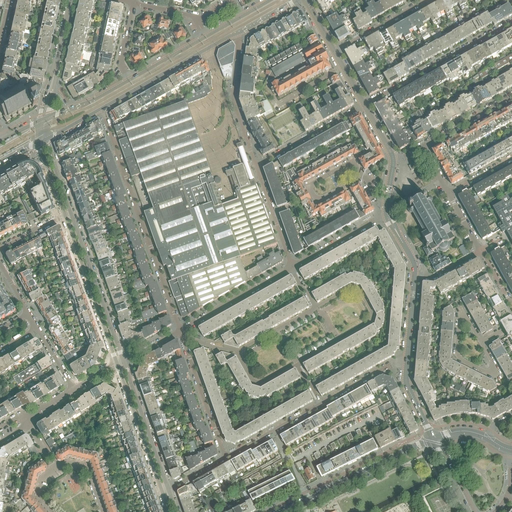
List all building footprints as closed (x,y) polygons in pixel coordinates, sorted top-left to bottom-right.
[(58,9),(60,0),(46,0),(46,3),(53,5),(52,8),(58,9)] [(93,6),(94,1),(89,0),(80,0),(80,5),(86,7),(86,10),(92,11),(93,6)] [(328,9),(325,5),(322,0),(315,0),(327,20),(332,17),(331,15),(328,9)] [(385,13),(379,4),(375,6),(372,0),(364,0),(369,9),(365,11),(367,14),(371,21),(385,13)] [(398,5),(395,0),(382,0),(383,1),(379,4),(385,13),(398,5)] [(454,16),(450,9),(454,7),(450,0),(443,0),(435,5),(440,14),(444,12),(450,22),(453,20),(457,18),(460,16),(458,14),(454,16)] [(464,1),(465,0),(450,0),(454,7),(458,4),(464,14),(467,12),(469,11),(464,1)] [(27,21),(30,5),(18,2),(14,19),(27,21)] [(58,9),(52,8),(53,5),(46,3),(44,13),(57,15),(58,9)] [(91,18),(92,11),(86,10),(86,7),(80,5),(78,15),(91,18)] [(121,20),(123,7),(110,5),(109,10),(107,21),(120,24),(120,23),(121,23),(122,22),(121,21),(121,20)] [(442,26),(436,16),(440,14),(435,5),(421,12),(427,22),(430,20),(434,27),(436,26),(437,29),(439,28),(442,27),(442,26)] [(497,24),(511,15),(511,10),(511,8),(509,5),(501,9),(500,6),(494,9),(496,12),(489,16),(491,20),(494,19),(497,24)] [(367,14),(363,16),(359,9),(358,9),(357,8),(355,9),(356,10),(353,12),(357,19),(353,21),(354,24),(358,31),(372,23),(371,21),(367,14)] [(310,27),(308,22),(302,12),(300,11),(299,12),(299,11),(296,13),(296,14),(302,24),(306,32),(303,34),(301,35),(296,38),(298,41),(303,38),(303,39),(306,37),(308,35),(313,33),(310,27)] [(426,30),(423,24),(427,22),(421,12),(421,13),(407,20),(413,30),(417,28),(422,38),(424,37),(432,32),(430,28),(426,30)] [(55,24),(57,15),(44,13),(43,18),(50,20),(49,23),(55,24)] [(302,24),(296,14),(295,14),(295,13),(293,13),(292,15),(292,16),(291,17),(297,28),(300,27),(299,26),(302,24)] [(497,24),(494,19),(491,20),(489,16),(487,13),(482,16),(481,13),(476,16),(477,19),(470,23),(472,28),(475,27),(478,32),(493,23),(494,26),(497,24)] [(342,25),(349,21),(348,18),(350,16),(349,14),(339,19),(337,14),(334,16),(332,17),(327,20),(335,35),(345,29),(342,25)] [(88,28),(91,18),(78,15),(76,22),(83,24),(82,27),(88,28)] [(458,43),(478,32),(475,27),(472,28),(470,23),(465,26),(463,23),(460,16),(457,18),(460,24),(458,26),(460,29),(455,32),(458,37),(455,38),(458,43)] [(152,23),(149,17),(148,17),(147,17),(145,17),(145,18),(145,19),(140,23),(141,24),(142,26),(144,28),(148,25),(150,26),(151,26),(152,25),(152,23)] [(297,28),(291,17),(289,18),(288,17),(287,17),(286,18),(286,19),(286,20),(291,30),(294,29),(295,30),(297,28)] [(55,24),(49,23),(50,20),(43,18),(41,28),(54,30),(55,24)] [(169,24),(169,22),(164,20),(163,19),(162,18),(161,18),(160,19),(159,19),(158,26),(159,28),(160,29),(161,28),(162,27),(168,28),(168,25),(169,24)] [(23,38),(27,21),(14,19),(10,35),(23,38)] [(291,30),(286,20),(285,20),(284,19),(283,19),(282,21),(282,22),(280,22),(287,34),(289,33),(289,32),(291,30)] [(409,32),(413,30),(407,20),(394,28),(399,38),(403,36),(407,43),(409,42),(410,44),(413,43),(411,40),(413,39),(409,32)] [(117,36),(119,27),(120,27),(121,26),(120,25),(120,24),(107,21),(104,37),(116,40),(116,39),(117,39),(118,38),(118,37),(117,36)] [(87,35),(88,28),(82,27),(83,24),(76,22),(74,32),(87,35)] [(287,34),(280,22),(279,23),(278,23),(276,23),(275,24),(276,25),(275,25),(281,36),(284,34),(284,35),(287,34)] [(281,36),(275,25),(275,26),(274,25),(272,25),(271,26),(272,27),(270,28),(277,40),(279,39),(279,37),(281,36)] [(352,35),(348,27),(345,29),(335,35),(339,42),(352,35)] [(52,40),(54,30),(41,28),(40,34),(46,35),(45,39),(52,40)] [(186,35),(182,29),(181,28),(179,28),(179,29),(179,31),(173,34),(175,37),(176,39),(177,40),(182,37),(183,38),(185,38),(185,37),(185,35),(186,35)] [(277,40),(270,28),(268,29),(266,29),(265,30),(265,31),(271,41),(273,40),(274,42),(277,40)] [(399,47),(395,40),(399,38),(394,28),(380,36),(384,43),(385,46),(389,43),(394,51),(397,50),(398,51),(400,50),(398,48),(399,47)] [(271,41),(265,31),(264,32),(264,31),(262,31),(261,32),(261,33),(260,34),(266,45),(271,42),(270,42),(271,41)] [(85,45),(87,35),(74,32),(73,39),(79,40),(78,44),(85,45)] [(458,43),(455,38),(458,37),(455,32),(452,33),(452,34),(447,36),(446,33),(441,36),(442,39),(437,42),(437,41),(434,43),(437,48),(440,47),(442,52),(443,52),(458,43)] [(52,40),(45,39),(46,35),(40,34),(38,43),(50,46),(52,40)] [(266,45),(260,34),(258,35),(254,37),(261,48),(266,45)] [(380,45),(384,43),(380,36),(379,34),(364,42),(365,43),(367,46),(370,51),(374,49),(379,57),(379,56),(380,58),(382,56),(381,55),(384,53),(380,45)] [(19,55),(23,38),(10,35),(7,52),(19,55)] [(142,41),(144,40),(145,39),(144,38),(143,37),(143,36),(137,35),(136,35),(135,36),(134,37),(135,38),(136,39),(134,45),(136,46),(138,46),(141,46),(142,41)] [(318,41),(315,35),(308,40),(312,46),(312,47),(319,43),(319,42),(318,41)] [(501,52),(508,48),(505,42),(507,41),(504,35),(483,47),(486,52),(489,51),(492,56),(499,53),(499,54),(502,52),(501,52)] [(167,43),(166,43),(164,43),(162,38),(158,39),(157,38),(154,39),(152,36),(150,37),(153,41),(154,40),(155,41),(160,50),(167,47),(166,46),(167,45),(167,43)] [(113,52),(115,46),(115,44),(117,43),(117,42),(117,41),(116,40),(104,37),(100,53),(113,56),(114,55),(115,54),(114,53),(113,52)] [(261,48),(254,37),(251,38),(250,37),(247,39),(245,54),(259,55),(259,53),(258,52),(258,51),(260,51),(261,50),(263,54),(264,53),(263,51),(262,51),(262,50),(261,48)] [(85,45),(78,44),(79,40),(73,39),(70,48),(83,51),(85,45)] [(160,50),(155,41),(149,45),(152,50),(151,51),(151,53),(152,53),(154,53),(154,54),(160,50)] [(221,50),(219,56),(224,68),(233,65),(235,64),(238,47),(235,42),(221,50)] [(48,55),(50,46),(38,43),(36,49),(43,50),(42,53),(48,55)] [(278,97),(303,83),(322,72),(322,73),(325,72),(326,72),(327,73),(328,72),(328,71),(328,70),(331,68),(327,62),(329,61),(319,43),(312,47),(300,54),(276,68),(271,70),(272,71),(276,78),(308,61),(311,67),(307,70),(306,69),(298,73),(298,74),(297,75),(292,78),(292,77),(283,82),(284,83),(279,85),(278,82),(276,84),(272,86),(278,97)] [(437,48),(434,43),(430,46),(428,43),(423,46),(424,49),(419,51),(422,57),(420,58),(423,63),(442,52),(440,47),(437,48)] [(299,44),(294,48),(297,53),(296,51),(298,51),(299,52),(302,50),(299,44)] [(367,53),(367,52),(370,51),(367,46),(357,51),(355,48),(355,47),(345,52),(353,67),(363,61),(360,57),(364,55),(367,53)] [(493,59),(492,56),(489,51),(486,52),(483,47),(480,48),(467,55),(473,66),(480,62),(481,63),(482,63),(483,65),(488,62),(486,60),(489,58),(491,60),(493,59)] [(81,62),(83,52),(83,51),(70,48),(69,55),(75,57),(75,60),(81,62)] [(142,57),(141,56),(140,54),(139,53),(140,49),(134,48),(133,51),(134,51),(134,52),(136,55),(134,56),(133,55),(131,55),(131,57),(131,58),(130,58),(134,64),(135,65),(137,65),(138,64),(138,62),(143,59),(142,57)] [(294,48),(288,50),(292,56),(291,54),(292,53),(293,55),(297,53),(294,48)] [(47,61),(48,55),(42,53),(43,50),(36,49),(34,58),(47,61)] [(288,50),(283,53),(286,59),(287,59),(285,57),(287,56),(288,58),(292,56),(288,50)] [(15,71),(19,55),(7,52),(6,51),(2,68),(14,71),(15,71)] [(408,71),(423,63),(420,58),(422,57),(419,51),(412,56),(411,53),(405,56),(407,58),(402,61),(403,64),(406,69),(403,70),(406,75),(409,74),(408,71)] [(111,62),(113,56),(100,53),(99,56),(101,56),(100,59),(111,62)] [(283,53),(278,56),(281,62),(280,60),(282,59),(283,61),(286,59),(283,53)] [(507,65),(510,63),(511,61),(511,54),(506,58),(504,59),(501,61),(489,68),(486,70),(478,74),(478,75),(479,77),(481,79),(482,79),(505,66),(507,65)] [(80,68),(81,62),(75,60),(75,57),(69,55),(67,65),(79,68),(80,68)] [(473,66),(467,55),(454,62),(460,74),(463,72),(463,74),(465,73),(466,74),(471,71),(470,70),(472,69),(471,68),(473,66)] [(278,56),(273,59),(276,65),(275,63),(277,62),(278,64),(281,62),(278,56)] [(47,61),(34,58),(30,57),(30,59),(27,58),(25,70),(27,70),(26,76),(37,79),(42,80),(43,76),(44,76),(47,61)] [(110,68),(111,62),(100,59),(99,63),(98,63),(98,65),(110,68)] [(257,79),(258,70),(259,61),(257,60),(245,59),(243,77),(256,79),(257,79)] [(406,75),(403,70),(406,69),(403,64),(396,68),(394,65),(392,67),(389,62),(388,59),(385,61),(389,66),(388,66),(389,67),(389,68),(391,71),(384,75),(389,85),(406,75)] [(375,68),(378,66),(375,60),(365,66),(363,61),(353,67),(361,81),(371,76),(373,75),(371,72),(369,73),(369,72),(375,68)] [(231,79),(233,64),(231,61),(231,62),(228,64),(221,68),(221,67),(220,68),(224,78),(231,79)] [(208,70),(209,70),(208,68),(207,67),(207,66),(205,64),(204,64),(203,62),(202,62),(201,62),(197,64),(204,77),(207,75),(208,77),(205,79),(209,86),(211,85),(210,72),(209,72),(208,70),(209,70),(208,70)] [(458,75),(460,74),(454,62),(440,70),(447,81),(449,80),(450,82),(452,81),(458,79),(457,78),(459,77),(458,75)] [(204,77),(197,64),(193,67),(199,78),(201,80),(202,80),(204,82),(203,82),(203,84),(202,84),(203,86),(205,88),(208,86),(209,86),(205,79),(204,77)] [(78,71),(79,68),(67,65),(65,71),(72,73),(78,74),(79,71),(78,71)] [(109,73),(110,68),(98,65),(97,67),(98,68),(97,71),(100,72),(108,73),(109,73)] [(199,78),(193,67),(188,69),(195,80),(199,78)] [(21,76),(13,75),(14,71),(2,68),(1,74),(0,74),(0,80),(1,78),(19,83),(20,83),(21,76)] [(195,80),(188,69),(184,71),(190,83),(192,85),(193,85),(193,84),(196,82),(194,80),(195,80)] [(431,90),(447,81),(440,70),(425,79),(431,90)] [(507,89),(511,86),(511,70),(510,71),(510,72),(503,76),(506,82),(504,84),(507,89)] [(76,77),(72,76),(72,73),(65,71),(63,80),(64,82),(67,81),(71,79),(71,78),(73,79),(75,77),(76,77)] [(190,83),(184,71),(179,74),(186,85),(190,83)] [(100,84),(99,84),(96,77),(94,74),(91,76),(91,75),(90,75),(89,72),(87,74),(88,76),(95,87),(100,84)] [(99,84),(108,73),(100,72),(96,77),(99,84)] [(186,85),(179,74),(175,76),(181,87),(181,88),(186,85)] [(39,99),(39,98),(39,97),(37,95),(39,93),(40,93),(39,93),(40,91),(40,90),(39,89),(40,88),(39,88),(38,87),(38,86),(37,86),(36,86),(35,85),(36,80),(37,80),(37,79),(26,76),(21,75),(21,76),(20,83),(19,83),(18,85),(9,90),(8,88),(4,90),(5,92),(0,95),(0,119),(1,118),(1,119),(3,118),(6,123),(19,115),(20,117),(22,116),(24,115),(22,113),(31,108),(32,108),(33,107),(34,109),(37,108),(36,106),(37,105),(36,102),(38,100),(39,99)] [(340,80),(337,75),(330,79),(333,84),(333,85),(336,83),(340,80)] [(383,82),(386,80),(388,84),(388,85),(389,85),(384,75),(382,75),(373,80),(371,76),(361,81),(369,96),(379,90),(377,86),(384,82),(383,82)] [(95,87),(88,76),(86,77),(86,78),(83,80),(89,90),(95,87)] [(181,87),(175,76),(170,79),(176,90),(181,87)] [(507,89),(504,84),(506,82),(503,76),(497,79),(498,80),(494,82),(494,81),(491,82),(492,83),(488,85),(486,81),(483,83),(485,87),(486,88),(492,99),(504,92),(504,91),(507,89)] [(89,90),(83,80),(81,81),(80,81),(79,79),(78,80),(76,77),(75,77),(76,79),(75,80),(76,82),(77,81),(78,82),(84,93),(89,90)] [(254,95),(256,79),(243,77),(242,79),(240,94),(254,95)] [(176,90),(170,79),(164,82),(170,93),(176,90)] [(415,98),(431,90),(425,79),(409,87),(415,98)] [(84,93),(78,82),(76,83),(76,84),(73,86),(79,96),(84,93)] [(170,93),(164,82),(160,85),(166,95),(170,93)] [(345,98),(341,89),(344,87),(341,83),(337,85),(336,83),(333,85),(333,84),(331,85),(333,88),(335,92),(340,101),(337,102),(341,112),(342,112),(353,105),(353,104),(349,96),(345,98)] [(166,95),(160,85),(155,88),(161,98),(162,100),(164,99),(163,97),(166,95)] [(79,96),(73,86),(70,87),(70,86),(67,88),(74,99),(79,96)] [(222,205),(215,184),(216,183),(216,184),(217,184),(219,184),(220,183),(221,181),(221,180),(220,179),(219,178),(218,178),(217,178),(216,178),(215,179),(215,180),(215,181),(214,182),(211,175),(186,104),(204,98),(208,96),(207,94),(210,93),(208,86),(205,88),(201,90),(200,91),(196,93),(192,96),(187,98),(184,100),(185,103),(183,103),(178,105),(173,107),(169,108),(168,109),(165,110),(162,111),(160,111),(159,112),(156,113),(154,114),(151,115),(148,116),(135,121),(134,121),(131,122),(129,123),(123,125),(118,126),(114,128),(118,137),(119,141),(126,161),(132,177),(141,174),(154,210),(151,211),(150,209),(149,207),(148,207),(149,211),(144,213),(145,213),(164,266),(163,267),(164,267),(166,266),(172,281),(169,282),(175,299),(176,299),(177,303),(176,303),(181,317),(182,317),(184,318),(262,274),(257,266),(255,261),(253,262),(256,268),(246,273),(245,273),(241,260),(241,258),(256,252),(264,249),(276,245),(278,244),(242,144),(242,143),(241,143),(241,144),(238,146),(237,145),(236,145),(236,146),(243,165),(233,169),(234,169),(233,170),(226,173),(228,177),(229,177),(234,191),(238,200),(222,205)] [(399,107),(415,98),(409,87),(393,96),(396,101),(397,104),(399,107)] [(161,98),(155,88),(150,90),(156,101),(157,103),(159,102),(158,100),(161,98)] [(492,99),(486,88),(482,89),(482,88),(480,89),(479,88),(474,90),(475,92),(470,95),(476,106),(477,106),(478,106),(478,107),(479,106),(479,105),(480,105),(488,100),(488,101),(492,99)] [(156,101),(150,90),(145,93),(151,104),(156,101)] [(341,112),(337,102),(333,104),(328,96),(327,96),(326,93),(324,94),(323,94),(322,91),(320,92),(322,95),(321,96),(323,99),(327,105),(324,107),(325,109),(324,109),(330,118),(341,112)] [(151,104),(145,93),(140,96),(146,106),(151,104)] [(476,106),(470,95),(470,94),(468,95),(465,97),(464,96),(459,98),(460,100),(455,102),(462,114),(476,106)] [(146,106),(140,96),(136,99),(142,109),(143,111),(147,109),(146,106)] [(258,111),(253,98),(245,101),(244,99),(240,101),(245,116),(258,111)] [(142,109),(136,99),(130,101),(136,111),(136,112),(142,109)] [(396,114),(388,99),(376,106),(384,121),(396,114)] [(257,118),(263,115),(272,110),(267,100),(260,103),(263,108),(258,111),(245,116),(248,123),(257,118)] [(136,111),(130,101),(125,104),(131,114),(132,113),(133,113),(136,111)] [(318,125),(312,116),(309,118),(301,102),(298,104),(299,107),(298,108),(300,112),(299,112),(304,121),(300,123),(305,132),(318,125)] [(330,118),(324,109),(321,111),(316,102),(313,104),(312,102),(310,104),(316,114),(312,116),(318,125),(330,118)] [(462,115),(462,114),(455,102),(455,103),(450,106),(449,104),(445,107),(446,108),(441,111),(440,111),(447,122),(447,123),(448,123),(450,122),(450,121),(454,119),(459,116),(459,117),(460,117),(461,116),(462,115)] [(131,114),(125,104),(120,107),(125,116),(127,115),(130,114),(131,114)] [(125,116),(120,107),(115,110),(115,111),(119,118),(121,117),(123,121),(122,122),(123,125),(129,123),(127,120),(125,116)] [(511,121),(511,115),(508,108),(496,115),(492,117),(499,129),(511,121)] [(433,131),(432,131),(426,119),(421,110),(414,114),(417,120),(421,118),(422,121),(421,122),(420,121),(415,123),(416,125),(411,128),(417,139),(418,139),(419,139),(419,140),(421,138),(426,135),(427,134),(429,133),(430,133),(432,132),(432,131),(433,131)] [(119,118),(115,111),(113,112),(111,112),(110,113),(110,114),(111,117),(113,121),(117,119),(119,118)] [(447,122),(440,111),(441,111),(435,114),(434,112),(430,115),(431,116),(426,119),(432,131),(447,122)] [(404,129),(396,114),(384,121),(383,121),(392,136),(404,129)] [(354,127),(363,122),(360,115),(346,123),(349,128),(350,127),(349,125),(351,124),(354,128),(354,127),(355,127),(354,127)] [(499,129),(492,117),(489,119),(487,120),(486,120),(482,122),(480,123),(476,126),(483,138),(494,132),(495,133),(497,132),(496,131),(499,129)] [(263,138),(263,136),(264,136),(263,134),(261,129),(262,128),(257,118),(248,123),(253,133),(252,133),(255,138),(256,138),(263,150),(260,151),(263,156),(274,150),(274,148),(272,145),(271,143),(269,144),(268,143),(268,142),(267,140),(268,140),(265,137),(263,138)] [(104,133),(100,121),(99,119),(97,120),(92,123),(98,135),(100,133),(101,135),(104,133)] [(371,135),(363,122),(354,127),(355,127),(362,139),(371,135)] [(98,135),(92,123),(86,126),(87,128),(93,137),(98,135)] [(347,133),(347,132),(349,131),(350,131),(351,131),(349,128),(346,123),(333,131),(337,138),(346,133),(347,133)] [(483,138),(476,126),(473,128),(461,135),(468,146),(483,138)] [(93,137),(87,128),(82,131),(88,142),(93,139),(93,138),(93,137)] [(404,129),(392,136),(400,150),(406,147),(417,140),(417,139),(411,128),(406,131),(404,129)] [(88,142),(82,131),(77,134),(83,145),(88,142)] [(323,146),(336,138),(337,138),(333,131),(319,138),(323,146)] [(83,145),(77,134),(72,137),(78,148),(83,145)] [(378,148),(371,135),(362,139),(366,146),(365,147),(367,151),(369,149),(369,150),(372,148),(373,151),(378,148)] [(468,146),(461,135),(449,141),(446,143),(447,146),(447,147),(448,148),(449,148),(451,151),(453,150),(454,153),(456,153),(460,151),(468,146)] [(78,148),(72,137),(66,140),(71,150),(72,151),(78,148)] [(71,150),(66,140),(65,138),(60,141),(66,153),(71,150)] [(310,153),(323,146),(319,138),(306,146),(310,153)] [(511,150),(511,148),(507,140),(505,141),(506,142),(503,144),(502,142),(498,145),(498,146),(496,148),(495,147),(493,148),(499,158),(500,157),(501,158),(511,152),(511,151),(511,150)] [(66,153),(60,141),(56,144),(55,145),(59,156),(66,153)] [(358,151),(355,146),(357,145),(355,142),(353,143),(354,145),(351,147),(350,145),(347,147),(351,155),(353,154),(354,155),(356,154),(356,155),(359,153),(359,152),(360,152),(359,150),(358,151)] [(446,155),(443,150),(445,149),(444,148),(447,147),(447,146),(446,143),(433,150),(433,151),(433,152),(435,156),(440,164),(442,168),(453,161),(450,156),(449,156),(448,154),(446,155)] [(96,152),(109,148),(107,144),(102,146),(96,147),(95,148),(96,152)] [(300,159),(310,153),(306,146),(292,153),(296,161),(297,161),(299,165),(302,163),(300,159)] [(351,155),(347,147),(342,150),(341,149),(346,158),(351,155)] [(103,156),(111,153),(109,148),(96,152),(93,153),(88,155),(86,155),(85,156),(87,162),(88,161),(90,160),(98,158),(103,156)] [(384,159),(381,153),(378,148),(373,151),(372,148),(369,150),(370,152),(371,152),(372,154),(370,155),(372,158),(374,157),(378,162),(384,159)] [(499,158),(493,148),(491,149),(491,150),(489,151),(488,150),(483,153),(484,154),(481,156),(481,155),(480,155),(479,151),(478,152),(477,149),(475,150),(476,153),(478,156),(484,167),(499,158)] [(346,158),(341,149),(334,153),(336,158),(335,158),(338,162),(346,158)] [(116,168),(113,161),(111,153),(103,156),(105,163),(108,171),(116,168)] [(284,168),(296,161),(292,153),(278,161),(281,165),(282,168),(281,169),(283,173),(285,172),(283,169),(284,168)] [(338,162),(335,158),(336,158),(334,153),(326,157),(331,166),(338,162)] [(378,162),(374,157),(372,158),(370,155),(370,154),(363,158),(362,158),(361,159),(359,154),(356,155),(365,170),(366,170),(367,170),(367,168),(378,162)] [(484,167),(478,156),(476,157),(476,158),(474,160),(473,159),(468,161),(469,163),(466,164),(464,160),(463,157),(460,159),(462,163),(464,166),(465,168),(469,175),(482,168),(484,167)] [(331,166),(326,157),(319,161),(322,166),(325,170),(331,166)] [(75,166),(74,164),(76,163),(75,160),(75,159),(70,161),(62,164),(64,170),(75,166)] [(325,170),(322,166),(319,161),(312,165),(317,174),(325,170)] [(462,174),(455,164),(454,161),(453,161),(442,168),(444,172),(449,180),(448,180),(451,184),(453,184),(453,185),(464,178),(462,174)] [(35,174),(31,167),(32,163),(30,162),(28,162),(25,162),(23,163),(21,164),(16,166),(20,174),(24,182),(29,179),(30,182),(32,181),(31,178),(34,176),(35,177),(36,176),(35,174)] [(45,184),(40,171),(40,170),(38,168),(37,166),(35,164),(32,163),(31,167),(35,174),(36,176),(35,177),(39,183),(36,185),(38,188),(45,184)] [(80,171),(79,168),(77,168),(76,165),(75,166),(64,170),(65,174),(66,176),(80,171)] [(276,174),(275,170),(274,169),(272,165),(264,169),(268,182),(278,179),(276,174)] [(317,174),(312,165),(304,170),(307,174),(309,179),(317,174)] [(24,182),(20,174),(16,166),(4,173),(4,174),(13,189),(18,186),(19,189),(22,188),(20,185),(25,182),(24,182)] [(121,182),(116,168),(108,171),(110,178),(113,185),(121,182)] [(309,179),(307,174),(304,170),(297,174),(297,175),(295,176),(294,177),(296,181),(300,179),(302,183),(302,182),(309,179)] [(81,178),(80,175),(81,175),(81,174),(80,171),(66,176),(67,179),(67,178),(68,182),(70,182),(81,178)] [(508,178),(506,174),(504,171),(494,176),(498,184),(501,182),(501,183),(506,181),(505,180),(508,178)] [(13,189),(4,174),(4,173),(0,175),(0,195),(3,200),(4,199),(2,195),(6,193),(7,192),(11,190),(14,194),(15,193),(13,189)] [(498,184),(494,176),(483,182),(488,190),(491,188),(491,189),(496,187),(495,186),(498,184)] [(86,183),(85,180),(84,180),(83,177),(81,178),(70,182),(72,188),(86,183)] [(280,185),(278,179),(268,182),(273,195),(282,192),(280,187),(285,185),(284,183),(280,185)] [(303,187),(302,185),(303,184),(302,182),(302,183),(300,179),(296,181),(292,184),(294,187),(293,188),(295,191),(298,189),(298,190),(303,187)] [(126,196),(121,182),(113,185),(118,199),(124,197),(126,196)] [(485,191),(488,190),(483,182),(473,188),(476,193),(474,194),(475,196),(474,197),(473,197),(474,199),(478,197),(478,195),(480,194),(481,195),(485,192),(485,191)] [(87,189),(86,186),(87,186),(86,183),(72,188),(74,194),(75,194),(88,189),(87,189)] [(49,197),(47,191),(45,184),(38,188),(31,191),(30,192),(32,195),(31,196),(33,201),(35,200),(36,203),(49,197)] [(366,198),(363,191),(361,187),(361,185),(360,185),(359,185),(350,190),(352,194),(353,194),(358,203),(366,198)] [(308,197),(303,187),(298,190),(298,189),(295,191),(297,195),(296,195),(297,198),(298,197),(301,201),(302,204),(303,203),(303,204),(306,202),(306,201),(306,202),(310,200),(309,200),(310,199),(308,197)] [(91,195),(90,192),(89,192),(88,189),(75,194),(77,200),(91,195)] [(472,198),(468,191),(467,191),(466,191),(462,193),(462,194),(458,196),(460,199),(459,199),(461,203),(463,205),(464,208),(465,208),(466,211),(476,205),(472,198)] [(286,203),(285,198),(282,192),(273,195),(277,208),(287,204),(287,203),(286,203)] [(352,199),(351,198),(350,196),(349,197),(346,192),(340,196),(342,200),(341,200),(344,205),(351,201),(351,200),(352,199)] [(459,236),(456,230),(453,232),(452,232),(451,232),(450,232),(449,230),(451,229),(449,225),(448,226),(447,223),(446,224),(445,223),(445,222),(444,223),(442,224),(442,223),(443,222),(441,219),(440,220),(440,219),(439,218),(440,217),(438,214),(437,214),(436,213),(434,209),(433,207),(433,208),(433,207),(434,206),(432,203),(431,204),(431,203),(432,203),(432,200),(431,198),(428,197),(427,198),(425,194),(424,195),(422,196),(422,197),(417,199),(412,202),(410,203),(408,204),(410,207),(409,208),(408,211),(409,213),(412,214),(413,213),(413,214),(412,214),(414,218),(415,217),(415,218),(416,219),(418,223),(419,224),(418,225),(420,228),(421,228),(422,229),(424,233),(424,234),(422,235),(422,236),(424,239),(422,240),(424,244),(426,243),(427,245),(426,246),(426,247),(423,249),(428,257),(431,255),(433,258),(430,260),(434,267),(436,272),(451,264),(449,259),(446,260),(444,257),(441,258),(438,253),(439,253),(439,252),(439,251),(440,252),(441,252),(441,253),(442,253),(443,253),(445,253),(446,252),(447,252),(447,251),(448,251),(449,250),(449,249),(450,248),(450,247),(450,246),(450,245),(450,246),(451,246),(452,246),(453,245),(453,244),(453,243),(453,242),(453,241),(454,240),(458,247),(461,245),(462,247),(459,248),(463,257),(469,254),(464,246),(459,236)] [(92,201),(91,199),(92,198),(91,195),(77,200),(79,206),(92,201)] [(344,205),(341,200),(342,200),(340,196),(331,200),(336,209),(344,205)] [(511,196),(508,199),(507,197),(501,200),(500,199),(491,204),(493,208),(498,216),(502,214),(505,221),(507,220),(510,224),(511,222),(511,219),(508,213),(511,211),(511,196)] [(54,210),(51,202),(49,197),(36,203),(37,206),(35,207),(40,215),(40,217),(45,214),(46,214),(48,213),(54,210)] [(128,208),(125,200),(124,197),(118,199),(115,200),(120,214),(129,211),(127,208),(128,208)] [(365,216),(374,211),(366,198),(358,203),(362,209),(358,211),(357,211),(358,213),(357,214),(360,219),(365,216)] [(314,207),(310,200),(310,199),(309,200),(310,200),(306,202),(306,201),(306,202),(303,204),(303,203),(302,204),(301,205),(303,207),(304,206),(307,212),(310,211),(309,209),(314,207)] [(336,209),(331,200),(324,204),(326,209),(327,208),(330,213),(336,209)] [(95,207),(94,204),(95,204),(94,201),(92,201),(79,206),(79,207),(79,209),(80,209),(81,212),(95,207)] [(330,213),(327,208),(326,209),(324,204),(317,208),(319,212),(322,217),(330,213)] [(480,212),(476,205),(466,211),(468,214),(469,217),(470,218),(471,219),(473,223),(474,225),(484,220),(481,214),(480,212)] [(96,214),(95,210),(96,210),(95,207),(81,212),(82,215),(82,216),(82,217),(83,217),(84,218),(96,214)] [(319,212),(317,208),(316,207),(315,208),(314,207),(309,209),(310,211),(307,212),(310,217),(312,216),(319,212)] [(30,222),(27,216),(24,210),(21,211),(21,212),(27,223),(30,222)] [(134,225),(133,222),(130,214),(129,211),(120,214),(125,228),(126,228),(134,225)] [(360,219),(357,214),(358,213),(357,211),(356,212),(355,211),(354,211),(354,212),(342,218),(346,226),(360,219)] [(27,223),(21,212),(15,215),(21,226),(27,223)] [(294,225),(290,213),(290,212),(289,212),(280,215),(285,228),(294,225)] [(99,218),(98,216),(97,217),(96,214),(84,218),(86,224),(99,219),(104,217),(103,216),(99,218)] [(511,222),(510,224),(507,220),(505,221),(502,214),(498,216),(509,235),(510,238),(511,236),(511,222)] [(21,226),(15,215),(11,217),(17,228),(18,228),(19,227),(20,226),(21,226)] [(17,228),(11,217),(9,218),(6,219),(12,231),(12,230),(13,231),(15,230),(15,229),(16,228),(17,228)] [(334,233),(346,226),(342,218),(329,226),(334,233)] [(12,231),(6,219),(1,222),(7,233),(8,233),(10,232),(10,231),(11,231),(12,231)] [(101,226),(99,223),(100,222),(99,219),(86,224),(88,230),(99,226),(101,226)] [(488,227),(484,220),(474,225),(476,228),(478,232),(477,232),(479,234),(481,237),(482,240),(487,238),(492,236),(491,235),(492,235),(492,234),(494,233),(492,231),(491,232),(488,227)] [(139,236),(136,228),(134,225),(126,228),(131,242),(134,241),(134,242),(135,242),(136,243),(140,241),(138,236),(139,236)] [(299,238),(294,225),(285,228),(289,241),(298,238),(299,238)] [(100,230),(99,226),(88,230),(90,236),(101,232),(104,231),(104,232),(109,230),(108,229),(107,229),(106,227),(100,230)] [(321,240),(334,233),(329,226),(317,233),(321,240)] [(61,233),(59,227),(58,227),(39,236),(40,238),(43,237),(47,235),(48,235),(49,237),(61,233)] [(378,238),(379,233),(377,229),(376,228),(368,233),(373,242),(374,241),(373,240),(378,238)] [(389,238),(385,231),(384,231),(379,233),(378,238),(379,239),(377,240),(376,243),(377,245),(380,244),(389,238)] [(103,237),(101,233),(101,232),(90,236),(92,242),(92,241),(103,237)] [(63,239),(63,237),(63,236),(62,234),(61,233),(49,237),(51,243),(63,239)] [(321,240),(317,233),(305,239),(303,240),(302,241),(304,244),(306,243),(308,247),(308,248),(321,240)] [(373,242),(368,233),(358,238),(363,248),(373,242)] [(106,242),(104,237),(103,237),(92,241),(94,247),(106,242)] [(42,248),(40,243),(37,238),(36,239),(34,239),(33,240),(32,241),(38,254),(39,253),(38,251),(43,249),(42,248)] [(301,247),(300,245),(298,238),(289,241),(294,255),(295,255),(303,251),(301,247)] [(363,248),(358,238),(353,241),(358,250),(363,248)] [(395,249),(389,238),(380,244),(386,254),(395,249)] [(65,245),(65,243),(65,242),(64,240),(63,239),(51,243),(53,249),(65,245)] [(38,254),(32,241),(30,242),(29,241),(27,242),(27,244),(26,244),(32,254),(37,252),(37,253),(36,253),(38,256),(39,256),(38,254)] [(144,252),(142,244),(141,244),(140,241),(136,243),(135,242),(134,242),(134,241),(131,242),(137,258),(144,256),(145,256),(144,252)] [(358,250),(353,241),(348,244),(354,253),(358,250)] [(108,248),(106,243),(106,242),(94,247),(96,252),(108,248)] [(32,254),(26,244),(25,244),(24,244),(22,245),(21,246),(21,247),(26,257),(31,255),(32,256),(31,256),(33,259),(34,259),(32,254)] [(354,253),(348,244),(339,249),(344,258),(354,253)] [(67,250),(67,249),(67,248),(66,246),(65,245),(53,249),(55,255),(67,250)] [(26,257),(21,247),(20,247),(18,247),(17,248),(16,249),(21,260),(26,257)] [(98,258),(113,252),(113,251),(111,252),(110,251),(109,251),(108,249),(108,248),(96,252),(98,258)] [(21,260),(16,249),(14,250),(13,250),(11,251),(11,252),(16,263),(21,260)] [(344,258),(339,249),(329,254),(335,264),(344,258)] [(400,258),(398,254),(395,249),(386,254),(391,263),(400,258)] [(504,256),(500,249),(499,249),(494,251),(495,252),(490,254),(492,257),(494,261),(494,262),(495,263),(497,266),(499,269),(509,263),(504,256)] [(69,256),(69,255),(69,253),(69,252),(68,251),(67,250),(55,255),(57,260),(69,256)] [(283,260),(281,253),(276,256),(276,254),(275,255),(274,254),(275,254),(274,251),(270,253),(276,263),(277,265),(282,263),(283,260)] [(16,263),(11,252),(6,254),(5,256),(11,265),(16,263)] [(112,259),(110,255),(114,254),(113,252),(98,258),(100,263),(112,259)] [(276,263),(270,253),(267,254),(268,257),(269,257),(270,258),(269,258),(269,259),(267,260),(272,268),(277,265),(276,263)] [(335,264),(329,254),(320,260),(325,269),(335,264)] [(71,262),(71,260),(71,259),(71,257),(70,257),(69,256),(57,260),(59,266),(71,262)] [(148,267),(146,259),(145,259),(144,256),(137,258),(136,259),(141,273),(149,270),(148,267)] [(272,268),(267,260),(264,262),(262,257),(260,258),(267,271),(272,268)] [(267,271),(260,258),(257,260),(259,265),(257,266),(262,274),(267,271)] [(406,268),(403,263),(400,258),(391,263),(395,270),(395,273),(405,274),(406,268)] [(114,265),(112,259),(100,263),(102,269),(114,265)] [(325,269),(320,260),(315,262),(321,272),(325,269)] [(484,269),(479,260),(477,260),(471,264),(476,274),(481,271),(483,273),(486,271),(485,270),(484,269)] [(74,268),(73,267),(73,266),(73,265),(73,263),(72,262),(71,262),(59,266),(61,272),(60,273),(74,268)] [(118,264),(117,262),(115,263),(115,264),(114,265),(102,269),(104,274),(117,270),(115,265),(118,264)] [(321,272),(315,262),(311,265),(316,274),(321,272)] [(511,280),(511,269),(509,263),(499,269),(500,272),(502,275),(503,278),(503,277),(505,281),(507,283),(511,280)] [(471,276),(476,274),(471,264),(467,266),(466,266),(465,266),(465,267),(462,268),(461,269),(460,269),(459,270),(456,272),(462,282),(466,279),(467,280),(472,277),(471,276)] [(316,274),(311,265),(300,271),(300,272),(304,281),(305,280),(305,281),(316,274)] [(76,274),(75,273),(75,272),(75,271),(75,269),(74,268),(60,273),(62,276),(63,276),(64,278),(76,274)] [(30,276),(28,273),(29,272),(30,271),(32,270),(31,269),(27,271),(25,272),(22,273),(17,276),(18,278),(18,279),(19,280),(20,281),(30,276)] [(117,270),(104,274),(106,280),(118,276),(116,271),(117,270)] [(153,281),(151,273),(150,273),(149,270),(141,273),(143,280),(141,281),(140,279),(137,280),(138,282),(131,284),(134,292),(135,296),(136,299),(140,297),(139,295),(137,291),(146,287),(149,286),(154,284),(153,281)] [(491,282),(489,277),(489,276),(488,275),(487,275),(487,273),(486,271),(483,273),(484,276),(477,280),(480,285),(481,288),(481,287),(491,282)] [(462,282),(456,272),(453,274),(451,274),(450,275),(448,276),(446,277),(445,278),(442,280),(448,290),(452,287),(453,288),(457,285),(457,284),(462,282)] [(356,285),(359,274),(353,273),(353,275),(351,274),(349,276),(351,279),(352,279),(351,283),(356,285)] [(78,280),(77,278),(77,277),(77,275),(76,274),(64,278),(66,284),(78,280)] [(367,281),(366,279),(364,278),(364,276),(359,274),(356,285),(361,286),(362,283),(364,283),(367,281)] [(351,283),(352,279),(351,279),(349,276),(347,277),(346,275),(341,277),(346,287),(351,284),(351,283)] [(23,286),(33,281),(31,277),(31,278),(30,276),(20,281),(21,283),(21,284),(22,285),(23,286)] [(120,282),(118,276),(106,280),(108,286),(120,282)] [(297,285),(292,277),(290,276),(280,282),(285,292),(296,285),(297,285)] [(346,287),(341,277),(335,281),(340,290),(346,287)] [(80,286),(79,284),(79,283),(79,281),(78,280),(66,284),(68,290),(79,286),(80,286)] [(448,290),(442,280),(439,282),(437,282),(436,283),(434,284),(436,288),(437,288),(441,294),(443,293),(443,292),(448,290)] [(25,291),(35,286),(33,281),(23,286),(23,288),(23,289),(24,290),(25,291)] [(329,297),(340,290),(335,281),(324,287),(329,297)] [(373,287),(370,282),(368,283),(367,281),(364,283),(362,283),(361,286),(361,287),(364,292),(373,287)] [(122,287),(120,282),(108,286),(110,291),(122,287)] [(285,292),(280,282),(271,287),(276,297),(285,292)] [(496,290),(494,287),(494,286),(493,285),(491,282),(481,287),(484,292),(483,292),(485,295),(483,296),(480,297),(481,298),(482,300),(484,299),(484,298),(486,296),(486,297),(489,301),(499,296),(497,293),(497,291),(496,290)] [(162,298),(157,283),(154,284),(149,286),(154,300),(162,298)] [(403,295),(404,289),(404,284),(394,283),(393,294),(403,295)] [(430,297),(430,289),(433,289),(435,288),(436,288),(434,284),(433,284),(424,283),(423,284),(422,290),(422,291),(422,293),(422,296),(430,297)] [(28,296),(39,290),(40,290),(37,285),(35,286),(25,291),(26,293),(26,294),(27,295),(28,296)] [(5,317),(12,313),(13,309),(10,303),(9,303),(3,292),(0,286),(0,319),(4,317),(5,317)] [(67,296),(70,295),(81,291),(81,290),(82,288),(81,286),(80,286),(79,286),(68,290),(69,293),(68,294),(66,295),(67,296)] [(122,293),(121,290),(124,290),(123,288),(126,287),(125,286),(123,287),(122,287),(110,291),(112,297),(122,293)] [(276,297),(271,287),(261,293),(266,302),(276,297)] [(329,297),(324,287),(312,294),(317,303),(329,297)] [(376,292),(373,287),(364,292),(367,298),(376,292)] [(42,298),(40,295),(41,294),(39,290),(28,296),(31,302),(34,303),(35,302),(42,298)] [(71,300),(83,296),(83,295),(83,294),(83,292),(81,291),(70,295),(71,298),(69,298),(69,300),(68,300),(68,302),(71,300)] [(379,298),(376,292),(367,298),(370,303),(379,298)] [(114,302),(128,298),(127,296),(125,297),(125,296),(124,297),(122,293),(112,297),(114,302)] [(266,302),(261,293),(252,298),(257,307),(266,302)] [(402,306),(403,300),(403,295),(393,294),(392,305),(402,306)] [(477,301),(476,298),(475,298),(472,294),(464,298),(462,299),(463,300),(463,301),(463,302),(463,301),(464,302),(466,307),(477,301)] [(38,307),(50,300),(50,299),(48,300),(48,301),(45,296),(42,298),(35,302),(36,303),(36,304),(37,306),(38,307)] [(85,301),(85,300),(85,299),(85,297),(83,297),(83,296),(71,300),(73,306),(85,301)] [(433,303),(433,298),(433,297),(430,297),(422,296),(422,300),(421,301),(421,302),(421,303),(421,306),(420,307),(420,308),(421,309),(421,312),(432,313),(433,308),(433,303)] [(504,304),(502,301),(502,300),(501,299),(499,296),(489,301),(492,306),(491,306),(494,311),(497,315),(497,316),(507,310),(505,307),(505,305),(504,304)] [(128,299),(128,298),(114,302),(116,308),(126,304),(124,299),(125,299),(126,300),(128,299)] [(167,312),(164,305),(162,298),(154,300),(156,307),(153,309),(152,306),(149,307),(150,310),(141,313),(144,320),(162,314),(167,312)] [(257,307),(252,298),(242,303),(247,313),(257,307)] [(298,314),(309,308),(304,298),(303,299),(292,305),(298,314)] [(383,304),(382,302),(379,298),(370,303),(373,309),(383,304)] [(41,312),(51,306),(49,303),(52,302),(50,300),(38,307),(39,308),(39,310),(40,311),(41,312)] [(87,307),(87,306),(86,305),(87,304),(86,302),(85,302),(85,301),(73,306),(75,311),(87,307)] [(481,308),(478,303),(477,301),(466,307),(470,314),(481,308)] [(247,313),(242,303),(238,306),(243,315),(247,313)] [(128,310),(126,304),(116,308),(118,314),(128,310)] [(383,312),(384,306),(383,304),(373,309),(376,315),(382,311),(383,313),(383,312)] [(286,321),(298,314),(292,305),(281,312),(286,321)] [(401,318),(402,311),(402,306),(392,305),(391,317),(401,318)] [(44,317),(54,311),(51,306),(41,312),(41,313),(41,314),(42,316),(43,316),(44,317)] [(243,315),(238,306),(233,309),(238,318),(243,315)] [(454,324),(454,316),(454,313),(452,309),(453,308),(451,306),(449,307),(444,310),(444,312),(442,312),(442,317),(443,317),(442,323),(454,324)] [(89,312),(88,311),(89,310),(88,308),(87,307),(75,311),(77,316),(89,312)] [(485,315),(484,312),(483,313),(481,308),(470,314),(474,321),(485,315)] [(238,318),(233,309),(223,315),(227,323),(229,322),(229,323),(238,318)] [(130,316),(128,310),(118,314),(120,319),(129,316),(130,316)] [(511,319),(511,318),(507,310),(497,316),(497,315),(492,318),(496,325),(500,323),(500,324),(501,324),(505,331),(508,336),(507,336),(507,337),(508,338),(509,338),(510,338),(511,342),(511,319)] [(47,323),(57,317),(54,311),(44,317),(44,318),(44,319),(45,321),(46,321),(47,323)] [(383,322),(385,316),(383,313),(382,311),(376,315),(377,316),(376,320),(383,322)] [(91,317),(90,316),(91,315),(90,313),(89,312),(77,316),(79,322),(91,317)] [(275,327),(286,321),(281,312),(276,314),(272,317),(272,318),(270,319),(275,327)] [(431,322),(432,316),(433,313),(432,313),(421,312),(420,321),(431,322)] [(224,325),(227,323),(223,315),(211,321),(216,329),(217,328),(218,329),(225,325),(224,325)] [(489,322),(486,318),(487,317),(485,315),(474,321),(478,328),(489,322)] [(132,321),(132,319),(130,319),(129,316),(120,319),(119,320),(121,325),(132,321)] [(58,323),(60,322),(57,317),(47,323),(47,324),(48,326),(50,326),(50,327),(58,323)] [(92,322),(92,321),(93,320),(92,318),(91,318),(91,317),(79,322),(81,327),(92,322)] [(171,325),(169,317),(164,318),(164,319),(159,321),(160,322),(163,330),(171,325)] [(400,331),(401,324),(401,318),(391,317),(390,330),(400,331)] [(134,331),(132,327),(133,327),(132,325),(136,323),(137,325),(144,323),(142,318),(140,318),(133,321),(132,321),(121,325),(121,327),(119,328),(124,341),(126,340),(135,343),(136,345),(145,340),(141,331),(138,333),(134,331)] [(275,327),(270,319),(263,323),(267,331),(275,327)] [(381,328),(383,322),(376,320),(375,325),(374,325),(377,331),(378,330),(381,328)] [(216,329),(211,321),(199,328),(199,329),(204,337),(213,332),(213,331),(216,329)] [(431,326),(431,322),(420,321),(418,337),(430,338),(430,333),(431,333),(431,326)] [(94,328),(94,327),(95,325),(94,324),(93,323),(92,322),(81,327),(83,332),(94,328)] [(160,331),(163,330),(160,322),(153,324),(153,325),(146,328),(149,337),(152,336),(160,332),(160,331)] [(492,330),(492,328),(492,326),(491,326),(489,322),(478,328),(480,332),(481,333),(481,334),(482,334),(483,334),(486,332),(486,333),(492,330)] [(51,334),(60,329),(61,329),(58,323),(50,327),(50,328),(49,328),(49,331),(51,334)] [(267,331),(263,323),(260,324),(260,323),(253,327),(253,328),(252,329),(256,337),(267,331)] [(452,340),(453,334),(454,324),(442,323),(442,327),(441,327),(441,332),(441,334),(441,339),(452,340)] [(375,336),(378,331),(378,330),(377,331),(374,325),(368,328),(373,338),(375,336)] [(96,333),(96,332),(97,331),(96,329),(95,328),(94,328),(83,332),(85,337),(96,333)] [(149,337),(146,328),(141,330),(141,331),(145,340),(149,338),(149,337)] [(362,344),(373,338),(368,328),(357,335),(362,344)] [(54,340),(63,334),(60,329),(51,334),(51,335),(51,336),(52,338),(53,338),(54,340)] [(256,337),(252,329),(249,331),(248,330),(241,334),(242,335),(240,336),(245,344),(256,337)] [(399,343),(400,337),(400,331),(390,330),(389,342),(399,343)] [(98,339),(98,337),(98,336),(98,334),(96,334),(96,333),(85,337),(86,343),(98,339)] [(234,338),(234,337),(232,336),(231,334),(230,335),(229,333),(221,337),(225,343),(234,338)] [(57,345),(67,340),(63,334),(54,340),(54,341),(55,343),(56,344),(57,345)] [(350,351),(362,344),(357,335),(345,342),(349,350),(350,351)] [(245,344),(240,336),(237,337),(237,336),(235,337),(234,337),(234,338),(239,347),(245,344)] [(429,343),(430,338),(418,337),(418,345),(429,346),(430,346),(430,343),(429,343)] [(239,347),(234,338),(225,343),(225,344),(225,345),(227,345),(228,344),(236,346),(236,348),(238,348),(239,347)] [(100,344),(100,343),(100,341),(100,340),(98,339),(86,343),(88,348),(100,344)] [(452,348),(452,340),(441,339),(440,344),(440,347),(452,348)] [(38,354),(43,351),(36,340),(34,340),(29,343),(36,355),(38,359),(40,362),(42,361),(40,358),(38,354)] [(61,350),(71,344),(74,343),(73,343),(75,342),(74,340),(72,341),(69,343),(67,340),(57,345),(58,345),(57,347),(58,348),(60,349),(61,350)] [(500,342),(500,341),(498,340),(492,344),(493,345),(490,346),(489,347),(489,348),(490,349),(492,353),(502,347),(500,344),(500,342),(502,343),(504,341),(503,340),(500,342)] [(180,349),(177,341),(176,341),(168,346),(171,353),(173,353),(173,352),(175,351),(180,349)] [(349,350),(345,342),(338,345),(343,354),(349,350)] [(399,349),(399,343),(389,342),(388,346),(396,351),(397,350),(399,349)] [(36,355),(29,343),(15,352),(21,361),(31,355),(33,357),(36,355)] [(97,357),(100,349),(103,348),(101,343),(100,344),(88,348),(87,352),(97,357)] [(72,351),(74,350),(71,344),(61,350),(61,351),(61,352),(62,354),(63,354),(64,356),(69,353),(72,351)] [(343,354),(338,345),(326,352),(332,361),(343,355),(343,354)] [(429,351),(429,346),(418,345),(417,349),(417,350),(417,352),(417,355),(416,356),(417,358),(416,361),(428,362),(428,357),(429,357),(429,352),(429,351)] [(164,357),(171,355),(171,353),(168,346),(165,347),(158,351),(155,353),(158,361),(165,358),(164,357)] [(394,353),(396,351),(388,346),(388,347),(384,349),(390,358),(395,355),(394,353)] [(440,366),(452,359),(452,358),(451,357),(452,348),(440,347),(440,353),(439,352),(439,358),(438,363),(440,366)] [(507,354),(506,352),(505,352),(502,347),(492,353),(496,360),(507,354)] [(208,360),(204,349),(195,352),(194,353),(199,366),(208,363),(207,360),(208,360)] [(390,358),(384,349),(379,352),(385,361),(390,358)] [(8,369),(21,361),(15,352),(2,360),(8,370),(8,369)] [(94,364),(97,357),(87,352),(85,357),(84,357),(90,368),(95,365),(94,364)] [(320,368),(332,361),(326,352),(315,358),(320,368)] [(385,361),(379,352),(375,354),(380,364),(385,361)] [(70,359),(73,357),(71,355),(69,353),(64,356),(65,358),(65,359),(66,361),(70,359)] [(161,369),(158,363),(158,361),(155,353),(149,356),(152,366),(153,366),(157,371),(159,374),(162,373),(161,369)] [(236,357),(235,357),(236,356),(234,356),(233,357),(225,355),(224,353),(223,353),(222,354),(227,362),(236,357)] [(227,362),(222,354),(216,357),(219,364),(220,366),(221,366),(220,365),(223,363),(223,365),(225,364),(226,364),(227,362)] [(380,364),(375,354),(365,360),(370,369),(380,364)] [(510,362),(508,357),(507,354),(496,360),(500,367),(510,362)] [(76,376),(90,368),(84,357),(83,356),(82,356),(75,360),(73,357),(70,359),(72,363),(73,362),(74,363),(69,366),(72,372),(75,376),(76,376)] [(152,366),(149,356),(141,360),(142,362),(138,374),(136,375),(138,381),(139,381),(152,376),(151,373),(147,372),(149,368),(152,367),(152,366)] [(239,363),(236,357),(227,362),(226,364),(228,364),(229,366),(229,365),(231,368),(239,363)] [(23,382),(51,366),(47,358),(42,361),(40,362),(38,363),(29,368),(26,370),(18,375),(17,374),(12,377),(13,379),(15,382),(18,386),(23,382)] [(309,374),(320,368),(315,358),(303,365),(309,374)] [(456,376),(461,365),(453,361),(453,360),(452,359),(440,366),(442,369),(446,371),(451,374),(451,373),(456,376)] [(184,360),(179,361),(175,363),(180,377),(186,375),(189,374),(184,360)] [(370,369),(365,360),(356,365),(361,374),(370,369)] [(427,379),(427,373),(428,373),(428,368),(427,368),(428,362),(416,361),(416,365),(415,366),(415,367),(416,368),(416,371),(415,372),(415,373),(415,374),(415,377),(427,379)] [(511,369),(511,364),(510,362),(500,367),(504,374),(511,369)] [(212,372),(209,365),(208,365),(208,363),(199,366),(203,378),(212,375),(211,373),(212,372)] [(245,374),(239,363),(231,368),(232,370),(231,370),(235,377),(236,377),(237,379),(245,374)] [(361,374),(356,365),(346,370),(352,380),(361,374)] [(463,379),(468,369),(461,365),(456,376),(458,377),(459,377),(463,379)] [(298,379),(300,377),(295,369),(284,376),(288,384),(291,383),(291,384),(298,380),(298,379)] [(483,376),(478,374),(468,369),(463,379),(468,381),(467,382),(470,383),(472,384),(474,385),(478,387),(483,376)] [(352,380),(346,370),(337,376),(342,385),(352,380)] [(252,385),(245,374),(237,379),(238,381),(242,390),(244,389),(245,391),(249,389),(250,390),(251,386),(252,385)] [(49,393),(62,386),(61,385),(62,384),(57,375),(54,376),(43,383),(49,393)] [(191,387),(188,378),(186,375),(180,377),(178,378),(182,388),(184,387),(185,388),(186,388),(186,389),(191,387)] [(217,386),(214,377),(213,377),(212,375),(203,378),(207,390),(217,386)] [(152,382),(150,378),(154,377),(153,376),(152,376),(139,381),(139,383),(139,384),(140,385),(140,386),(141,386),(152,382)] [(288,384),(284,376),(272,382),(277,391),(281,388),(281,389),(287,386),(286,385),(288,384)] [(342,385),(337,376),(327,381),(333,390),(342,385)] [(398,389),(394,381),(393,380),(383,376),(380,378),(380,377),(375,380),(379,389),(383,386),(387,387),(390,393),(398,389)] [(495,385),(493,381),(483,376),(478,387),(483,389),(483,390),(487,392),(488,391),(490,392),(491,393),(495,391),(497,389),(496,388),(497,387),(496,385),(495,385)] [(431,387),(429,382),(428,382),(427,380),(427,379),(415,377),(415,381),(414,381),(415,383),(419,391),(420,391),(422,396),(433,391),(431,387)] [(379,389),(375,380),(367,384),(368,385),(372,393),(379,389)] [(333,390),(327,381),(316,387),(321,396),(322,396),(333,390)] [(154,387),(154,385),(153,386),(152,382),(141,386),(140,387),(141,389),(142,389),(142,392),(152,388),(154,387)] [(277,392),(276,391),(277,391),(272,382),(262,388),(262,389),(261,393),(262,393),(264,397),(266,395),(267,397),(276,392),(277,392)] [(36,401),(49,393),(43,383),(30,391),(36,401)] [(109,393),(111,389),(106,387),(104,384),(96,389),(101,397),(105,394),(108,396),(110,393),(109,393)] [(372,396),(366,385),(362,388),(368,398),(372,396)] [(221,396),(217,386),(207,390),(211,400),(221,396)] [(253,398),(256,387),(251,386),(250,390),(249,389),(245,391),(246,394),(249,394),(248,397),(253,398)] [(196,402),(194,396),(191,387),(186,389),(186,388),(185,388),(184,387),(182,388),(185,397),(188,406),(191,406),(190,405),(191,404),(191,403),(196,402)] [(264,397),(262,393),(261,393),(262,389),(256,387),(253,398),(259,399),(259,397),(262,398),(264,397)] [(154,394),(152,388),(142,392),(143,394),(143,395),(143,396),(144,397),(154,394)] [(368,398),(362,388),(358,390),(364,400),(368,398)] [(36,401),(30,391),(27,393),(24,389),(21,391),(19,389),(18,390),(19,392),(21,391),(22,393),(15,397),(21,407),(25,405),(26,407),(36,401)] [(95,403),(102,399),(101,397),(96,389),(83,397),(89,408),(96,404),(95,403)] [(121,400),(118,391),(115,392),(111,389),(109,393),(110,393),(108,396),(107,398),(108,399),(111,398),(111,400),(109,400),(110,404),(121,400)] [(405,403),(401,396),(398,389),(390,393),(391,396),(389,397),(391,401),(393,400),(397,407),(405,403)] [(364,400),(358,390),(354,392),(360,402),(364,400)] [(436,398),(435,397),(434,394),(433,391),(422,396),(426,404),(436,400),(435,399),(436,398)] [(313,402),(313,400),(308,392),(302,395),(297,398),(302,408),(313,402)] [(360,402),(354,392),(350,394),(356,405),(360,402)] [(156,399),(155,397),(156,396),(155,393),(154,394),(144,397),(144,398),(145,399),(145,400),(146,402),(156,399)] [(356,405),(350,394),(346,396),(352,407),(356,405)] [(224,407),(222,401),(221,396),(211,400),(214,410),(224,407)] [(352,407),(346,396),(342,399),(348,409),(352,407)] [(8,415),(21,407),(15,397),(2,405),(8,415)] [(89,408),(83,397),(77,401),(77,402),(76,402),(80,408),(78,410),(80,413),(89,408)] [(480,415),(480,405),(480,403),(472,403),(472,402),(471,402),(471,398),(467,398),(465,397),(464,398),(464,400),(464,402),(462,402),(460,402),(460,403),(455,403),(455,404),(455,415),(460,414),(462,414),(465,414),(467,414),(471,414),(476,415),(480,415)] [(160,404),(158,400),(159,400),(159,398),(156,399),(146,402),(147,404),(147,405),(147,407),(148,407),(160,404)] [(302,408),(297,398),(292,401),(297,410),(302,408)] [(348,409),(342,399),(338,401),(344,411),(346,414),(350,412),(348,409)] [(511,410),(511,404),(509,399),(504,401),(503,400),(499,403),(494,406),(495,407),(500,416),(503,414),(504,414),(505,414),(505,413),(506,413),(509,412),(510,412),(511,411),(511,410)] [(122,406),(122,404),(122,403),(121,400),(110,404),(112,408),(111,409),(111,410),(122,406)] [(447,417),(447,406),(441,406),(441,407),(439,408),(439,410),(437,410),(433,402),(436,401),(436,400),(426,404),(430,411),(429,411),(433,419),(434,421),(437,421),(437,420),(442,418),(447,417)] [(297,410),(292,401),(287,404),(293,413),(297,410)] [(344,411),(338,401),(334,403),(340,413),(344,411)] [(80,413),(78,410),(80,408),(76,402),(73,404),(72,404),(63,409),(63,410),(69,420),(70,422),(71,424),(72,423),(71,421),(72,421),(71,419),(80,413)] [(201,416),(199,411),(196,402),(191,403),(191,404),(190,405),(191,406),(188,406),(190,412),(192,417),(195,417),(196,417),(196,418),(201,416)] [(340,413),(334,403),(330,405),(336,415),(340,413)] [(412,416),(408,410),(405,403),(397,407),(403,420),(412,416)] [(160,410),(159,408),(161,407),(160,404),(148,407),(148,408),(148,409),(148,410),(149,411),(150,413),(160,410)] [(293,413),(287,404),(283,406),(278,409),(283,418),(293,413)] [(455,415),(455,404),(447,404),(447,406),(447,417),(449,416),(455,415)] [(336,415),(330,405),(327,407),(328,409),(333,420),(334,419),(332,417),(336,415)] [(500,416),(495,407),(492,408),(488,408),(488,406),(486,406),(486,405),(480,405),(480,415),(484,416),(489,418),(491,419),(492,420),(494,420),(495,419),(500,416)] [(124,411),(123,409),(124,408),(123,406),(122,406),(111,410),(113,415),(124,411)] [(228,417),(226,412),(224,407),(214,410),(218,420),(228,417)] [(283,418),(278,409),(277,409),(268,414),(274,423),(283,418)] [(333,420),(328,409),(325,410),(326,411),(324,412),(324,411),(329,422),(333,420)] [(69,420),(63,410),(59,412),(58,412),(55,414),(62,424),(69,420)] [(163,414),(162,411),(160,412),(160,410),(150,413),(151,415),(151,416),(151,418),(152,418),(163,414)] [(126,416),(125,415),(126,414),(125,412),(124,411),(113,415),(114,418),(109,420),(110,422),(115,420),(126,416)] [(329,422),(324,411),(321,413),(322,413),(320,414),(320,413),(320,414),(325,424),(329,422)] [(48,433),(62,424),(55,414),(49,418),(45,421),(45,420),(41,422),(48,433)] [(164,414),(163,414),(152,418),(152,419),(152,421),(153,421),(154,423),(166,419),(164,414)] [(274,423),(268,414),(259,419),(264,429),(274,423)] [(325,424),(320,414),(317,415),(318,415),(316,416),(322,426),(325,424)] [(128,422),(127,420),(128,419),(127,417),(126,416),(115,420),(117,425),(128,422)] [(205,429),(203,423),(201,416),(196,418),(196,417),(195,417),(192,417),(197,431),(200,431),(205,429)] [(322,426),(316,416),(314,417),(314,418),(312,418),(318,429),(322,426)] [(418,429),(412,416),(403,420),(407,428),(410,434),(418,430),(418,429)] [(230,422),(228,417),(218,420),(221,430),(231,427),(230,422)] [(318,429),(312,418),(310,419),(310,420),(309,420),(308,420),(314,431),(318,429)] [(167,424),(166,419),(154,423),(154,426),(154,427),(155,428),(156,429),(165,425),(166,425),(167,424)] [(264,429),(259,419),(250,425),(255,434),(264,429)] [(314,431),(308,420),(306,422),(305,423),(304,422),(304,423),(310,433),(314,431)] [(48,433),(41,422),(37,425),(36,427),(43,437),(46,435),(47,435),(49,434),(48,433)] [(130,427),(129,425),(129,424),(129,422),(128,422),(117,425),(119,431),(120,431),(120,430),(130,427)] [(310,433),(304,423),(302,424),(301,425),(300,424),(300,425),(306,435),(310,433)] [(167,430),(165,425),(156,429),(155,430),(156,431),(157,432),(157,434),(167,430)] [(255,434),(250,425),(245,427),(250,437),(255,434)] [(306,435),(300,425),(298,426),(297,427),(296,427),(302,437),(306,435)] [(131,432),(131,431),(131,430),(131,428),(130,427),(120,430),(120,431),(121,433),(120,434),(120,436),(121,436),(131,432)] [(233,432),(231,427),(221,430),(223,435),(224,435),(233,432)] [(250,437),(245,427),(240,430),(245,439),(250,437)] [(302,437),(296,427),(294,428),(294,429),(293,429),(292,429),(298,440),(302,437)] [(405,437),(403,431),(404,430),(406,429),(405,427),(397,430),(401,438),(405,437)] [(213,442),(210,435),(208,428),(205,429),(200,431),(202,437),(199,438),(199,437),(196,438),(197,442),(200,441),(199,439),(202,438),(205,445),(208,444),(213,442)] [(298,440),(292,429),(290,430),(290,431),(289,432),(289,431),(288,431),(294,442),(298,440)] [(401,438),(397,430),(397,429),(391,431),(396,441),(401,438)] [(169,436),(167,430),(157,434),(158,436),(158,437),(158,438),(159,439),(169,436)] [(245,439),(240,430),(237,432),(236,433),(235,432),(240,441),(241,442),(245,439)] [(396,441),(391,431),(390,430),(375,437),(381,449),(396,441)] [(294,442),(288,431),(286,433),(285,434),(285,433),(284,434),(290,444),(294,442)] [(133,437),(133,436),(133,435),(133,433),(131,432),(121,436),(122,439),(121,439),(122,441),(133,437)] [(240,441),(235,432),(233,432),(224,435),(225,438),(226,439),(225,441),(235,445),(236,443),(237,443),(240,441)] [(290,444),(284,434),(280,436),(282,440),(283,442),(286,446),(290,444)] [(161,444),(177,439),(176,437),(173,438),(172,437),(171,438),(170,435),(169,436),(159,439),(159,440),(160,442),(161,444)] [(36,451),(27,437),(24,436),(18,440),(17,440),(16,441),(15,441),(15,442),(20,451),(22,453),(25,452),(23,449),(27,447),(31,454),(36,451)] [(135,443),(135,441),(135,440),(134,438),(133,438),(133,437),(122,441),(123,444),(124,446),(125,446),(135,443)] [(54,444),(52,439),(51,438),(45,441),(49,447),(52,445),(53,444),(54,444)] [(173,446),(172,443),(174,442),(174,441),(177,440),(177,439),(161,444),(162,446),(162,447),(162,449),(163,449),(173,446)] [(278,451),(276,447),(276,446),(275,444),(275,445),(272,440),(267,443),(268,444),(273,454),(278,451)] [(378,450),(373,440),(369,442),(374,452),(374,451),(375,451),(378,450)] [(209,460),(206,452),(199,454),(194,441),(187,444),(191,457),(192,459),(195,467),(198,466),(206,462),(209,460)] [(18,452),(20,451),(15,442),(14,442),(12,443),(6,447),(5,447),(4,448),(3,449),(6,455),(9,457),(15,454),(17,457),(20,455),(18,452)] [(374,452),(369,442),(364,444),(369,453),(371,453),(374,452)] [(137,448),(136,446),(137,445),(136,443),(135,443),(125,446),(127,452),(137,448)] [(273,454),(268,444),(266,444),(264,445),(264,446),(269,456),(273,454)] [(369,453),(364,444),(360,446),(365,456),(366,455),(367,456),(370,454),(369,453)] [(177,450),(175,445),(173,446),(163,449),(163,450),(163,451),(163,452),(164,453),(165,455),(177,450)] [(69,457),(67,446),(62,449),(62,450),(61,451),(60,451),(65,459),(68,457),(69,457)] [(269,456),(264,446),(262,446),(260,448),(265,458),(269,456)] [(365,456),(360,446),(356,448),(361,458),(362,457),(363,458),(365,456)] [(217,455),(214,447),(210,448),(210,449),(206,451),(206,452),(209,460),(217,455)] [(139,453),(138,451),(139,450),(138,449),(137,448),(127,452),(129,457),(139,453)] [(265,458),(260,448),(259,449),(258,448),(256,450),(262,460),(265,458)] [(361,458),(356,448),(351,450),(357,461),(356,460),(358,459),(358,460),(361,458)] [(9,457),(6,455),(3,449),(0,450),(0,458),(4,459),(7,461),(9,457)] [(79,460),(81,450),(78,449),(78,450),(74,449),(72,458),(79,460)] [(176,456),(175,453),(178,452),(177,451),(180,450),(180,449),(177,450),(165,455),(166,457),(165,458),(166,459),(166,460),(167,460),(176,456)] [(65,459),(60,451),(58,452),(57,450),(52,453),(57,461),(58,461),(60,462),(61,462),(65,459)] [(85,461),(87,452),(83,451),(84,450),(81,450),(79,460),(85,461)] [(258,462),(251,450),(247,452),(253,463),(255,465),(258,463),(258,462)] [(262,460),(256,450),(255,451),(254,450),(252,452),(251,450),(258,462),(262,460)] [(357,461),(351,450),(347,452),(352,463),(352,462),(354,461),(354,462),(357,461)] [(33,456),(38,454),(36,451),(31,454),(29,455),(31,458),(32,457),(33,457),(31,458),(31,459),(32,458),(33,460),(35,459),(34,458),(34,457),(33,456)] [(89,462),(97,454),(90,452),(90,453),(87,452),(85,461),(89,462)] [(253,463),(247,452),(243,455),(249,465),(253,463)] [(352,463),(347,452),(343,455),(348,465),(348,464),(349,463),(350,464),(352,463)] [(141,459),(140,457),(141,456),(140,454),(139,454),(139,453),(129,457),(131,462),(141,459)] [(99,462),(98,459),(99,458),(97,454),(89,462),(90,465),(99,462)] [(249,465),(243,455),(239,457),(245,467),(249,465)] [(348,465),(343,455),(338,457),(344,467),(344,466),(345,466),(348,465)] [(177,462),(177,460),(178,460),(176,456),(167,460),(166,461),(167,462),(168,463),(168,465),(178,462),(177,462)] [(195,467),(192,459),(191,457),(186,459),(187,460),(186,460),(188,465),(190,471),(196,468),(195,467)] [(245,467),(239,457),(235,459),(241,469),(245,467)] [(344,467),(338,457),(334,459),(339,469),(340,469),(339,468),(341,468),(344,467)] [(142,464),(142,462),(142,461),(142,459),(141,459),(131,462),(133,467),(142,464)] [(241,469),(235,459),(231,461),(237,472),(241,469)] [(339,469),(334,459),(330,461),(335,471),(335,470),(336,470),(337,470),(339,469)] [(46,467),(41,460),(37,462),(38,464),(36,465),(41,474),(45,471),(46,468),(46,467)] [(181,468),(178,461),(177,462),(178,462),(168,465),(169,468),(169,469),(170,470),(170,471),(171,471),(181,468)] [(335,471),(330,461),(325,463),(331,474),(331,473),(332,472),(332,473),(335,471)] [(102,468),(101,465),(100,466),(99,462),(90,465),(92,472),(102,468)] [(240,479),(230,462),(224,465),(229,475),(233,483),(240,479)] [(331,474),(325,463),(321,465),(326,476),(327,475),(326,475),(328,474),(328,475),(331,474)] [(144,469),(144,467),(144,466),(144,465),(143,464),(142,464),(133,467),(134,473),(144,469)] [(41,474),(36,465),(35,466),(34,467),(34,466),(28,470),(37,476),(41,474)] [(174,480),(190,471),(188,465),(183,467),(181,468),(171,471),(170,472),(173,479),(174,480)] [(229,475),(224,465),(211,473),(217,482),(229,475)] [(326,476),(321,465),(317,467),(322,478),(322,477),(323,476),(324,477),(326,476)] [(103,475),(102,471),(103,471),(102,468),(92,472),(94,478),(103,475)] [(316,477),(314,473),(312,474),(309,468),(304,471),(309,481),(316,477)] [(146,475),(145,472),(146,472),(146,470),(144,470),(144,469),(134,473),(136,478),(146,475)] [(37,476),(28,470),(27,475),(28,475),(27,477),(37,480),(37,476)] [(295,481),(289,471),(284,474),(288,484),(292,482),(292,481),(294,480),(294,481),(295,481)] [(3,481),(4,474),(0,473),(0,487),(2,487),(5,488),(5,484),(9,484),(9,482),(3,481)] [(217,482),(211,473),(199,480),(205,489),(217,482)] [(288,484),(284,474),(278,477),(283,487),(286,485),(286,484),(288,483),(288,484)] [(106,480),(106,478),(105,478),(103,475),(94,478),(97,484),(106,480)] [(148,480),(147,478),(148,477),(147,475),(146,475),(136,478),(138,484),(148,480)] [(35,486),(37,480),(27,477),(26,481),(25,481),(25,484),(35,486)] [(283,487),(278,477),(272,480),(277,490),(280,488),(280,487),(282,486),(282,487),(283,487)] [(108,487),(106,483),(107,483),(106,480),(97,484),(99,490),(108,487)] [(150,485),(149,483),(150,482),(149,480),(148,480),(138,484),(140,489),(150,485)] [(205,489),(199,480),(194,483),(198,490),(200,493),(205,490),(205,489)] [(277,490),(272,480),(266,483),(271,492),(274,491),(274,490),(276,489),(276,490),(277,490)] [(194,491),(198,490),(194,483),(178,491),(178,493),(179,497),(179,496),(180,497),(191,493),(194,491)] [(271,492),(266,483),(260,486),(265,495),(269,494),(268,493),(270,492),(270,493),(271,492)] [(33,493),(35,486),(25,484),(24,486),(25,486),(24,490),(33,493)] [(152,490),(151,488),(152,487),(151,486),(150,485),(140,489),(142,494),(152,490)] [(265,495),(260,486),(254,488),(259,498),(263,496),(262,496),(264,495),(265,496),(265,495)] [(111,493),(110,490),(109,490),(108,487),(99,490),(101,496),(111,493)] [(259,498),(254,488),(248,492),(253,501),(257,499),(256,499),(258,498),(259,498)] [(32,496),(33,493),(24,490),(23,493),(22,493),(21,500),(32,496)] [(154,496),(153,494),(154,493),(153,491),(152,491),(152,490),(142,494),(144,500),(154,496)] [(252,511),(256,510),(251,500),(248,495),(248,494),(245,490),(240,492),(241,493),(245,501),(246,503),(245,503),(249,511),(252,511)] [(112,499),(111,495),(112,495),(111,493),(101,496),(103,502),(112,499)] [(181,502),(195,498),(195,496),(193,497),(192,494),(191,494),(191,493),(180,497),(180,498),(180,499),(180,501),(181,501),(181,502)] [(28,506),(35,499),(32,496),(21,500),(25,505),(26,504),(28,506)] [(156,501),(155,499),(156,498),(155,496),(154,496),(144,500),(146,505),(156,501)] [(193,503),(192,500),(196,499),(195,498),(181,502),(182,504),(182,506),(183,506),(183,507),(193,503)] [(217,511),(215,506),(214,504),(211,498),(206,501),(206,502),(208,504),(210,510),(211,511),(217,511)] [(32,511),(40,505),(35,499),(28,506),(30,509),(29,509),(32,511)] [(115,505),(114,502),(113,503),(112,499),(103,502),(105,508),(115,505)] [(157,506),(157,504),(157,503),(157,502),(156,501),(146,505),(147,510),(157,506)] [(249,511),(245,503),(246,503),(245,501),(232,507),(233,511),(249,511)] [(195,508),(193,503),(183,507),(183,508),(183,509),(184,510),(184,511),(186,511),(194,509),(195,508)]
